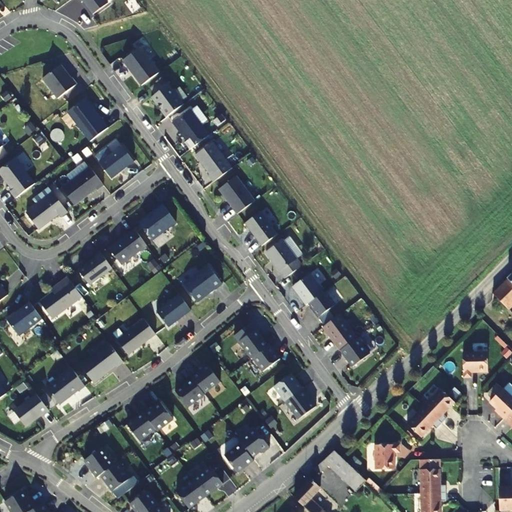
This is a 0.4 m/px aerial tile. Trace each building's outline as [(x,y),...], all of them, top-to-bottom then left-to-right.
[(79,0),(81,2),(83,1),(93,15),(108,3),(105,0),(79,0)] [(157,74),(159,73),(140,47),(123,61),(141,86),(157,74)] [(58,99),(76,84),(72,78),(71,79),(60,65),(43,79),(58,99)] [(181,106),(183,105),(168,85),(152,97),(167,117),(181,106)] [(90,142),(108,128),(86,98),(68,112),(90,142)] [(205,138),(210,135),(190,109),(172,122),(187,142),(185,143),(190,150),(205,138)] [(227,119),(223,114),(215,120),(218,126),(227,119)] [(229,170),(232,168),(213,142),(195,155),(209,175),(208,175),(213,182),(229,170)] [(111,179),(134,162),(122,146),(99,163),(111,179)] [(91,154),(87,148),(82,152),(86,157),(91,154)] [(82,159),(78,154),(72,158),(76,163),(82,159)] [(15,199),(35,184),(15,158),(0,169),(0,174),(12,191),(10,192),(15,199)] [(103,185),(90,167),(62,189),(74,205),(85,197),(84,197),(84,195),(88,193),(90,193),(96,189),(97,190),(103,185)] [(253,202),(255,201),(237,176),(219,190),(237,214),(253,202)] [(68,212),(53,193),(26,213),(39,229),(59,214),(61,217),(68,212)] [(139,223),(152,240),(176,222),(163,205),(152,213),(153,214),(139,223)] [(278,235),(278,234),(261,212),(245,224),(262,246),(278,235)] [(121,265),(147,246),(135,229),(109,248),(121,265)] [(282,240),(266,252),(280,272),(297,259),(282,240)] [(94,257),(78,270),(90,285),(106,273),(94,257)] [(132,283),(152,270),(148,264),(128,277),(132,283)] [(209,266),(184,285),(197,302),(205,296),(205,295),(214,288),(215,290),(223,284),(209,266)] [(322,294),(324,292),(310,274),(293,287),(306,305),(322,294)] [(511,274),(493,293),(509,309),(511,306),(511,274)] [(53,319),(82,297),(67,277),(61,282),(62,285),(39,302),(53,319)] [(331,318),(326,312),(336,305),(326,291),(324,292),(322,294),(308,304),(323,324),(331,318)] [(191,310),(179,295),(157,312),(169,327),(191,310)] [(42,318),(29,301),(20,307),(21,309),(16,313),(7,320),(19,336),(42,318)] [(356,339),(358,338),(340,314),(323,328),(340,351),(356,339)] [(156,335),(144,319),(117,340),(128,355),(156,335)] [(253,358),(269,346),(251,323),(234,336),(251,359),(253,358)] [(356,339),(340,351),(352,367),(370,354),(358,337),(356,339)] [(124,362),(109,343),(80,365),(94,383),(116,367),(117,367),(124,362)] [(280,359),(270,345),(269,346),(253,358),(263,372),(280,359)] [(487,352),(463,352),(464,378),(471,377),(471,372),(488,372),(487,352)] [(192,378),(204,394),(220,382),(208,365),(191,377),(192,378)] [(85,386),(72,369),(47,388),(59,404),(67,398),(71,394),(72,395),(78,390),(78,391),(85,386)] [(274,387),(285,402),(303,389),(291,374),(274,387)] [(188,408),(205,395),(204,394),(192,378),(175,391),(188,408)] [(455,402),(440,388),(423,406),(442,424),(447,418),(443,414),(455,402)] [(303,389),(285,402),(298,420),(316,407),(303,389)] [(511,410),(511,397),(502,389),(490,402),(500,412),(498,414),(504,419),(511,410)] [(49,411),(36,394),(14,411),(26,427),(42,415),(42,416),(49,411)] [(156,429),(157,432),(173,420),(160,402),(151,410),(149,408),(143,413),(156,429)] [(442,424),(423,406),(407,424),(421,438),(432,426),(436,429),(442,424)] [(127,424),(140,441),(156,429),(143,413),(127,424)] [(256,428),(239,441),(241,443),(252,458),(262,451),(263,453),(270,448),(256,428)] [(252,458),(241,443),(225,455),(238,473),(254,461),(252,458)] [(400,452),(400,444),(374,445),(375,469),(395,469),(395,452),(400,452)] [(100,476),(114,465),(101,448),(84,461),(97,478),(100,476)] [(334,451),(332,448),(325,455),(357,485),(363,478),(334,451)] [(130,479),(118,463),(114,465),(100,476),(112,492),(130,479)] [(192,479),(206,497),(223,484),(210,466),(192,479)] [(441,485),(440,469),(420,469),(420,494),(446,493),(446,485),(441,485)] [(294,496),(310,511),(325,511),(314,501),(323,492),(318,487),(318,486),(309,478),(294,496)] [(206,497),(192,479),(176,491),(189,509),(206,497)] [(507,486),(499,486),(500,510),(511,509),(511,488),(507,489),(507,486)] [(5,502),(10,511),(29,511),(34,509),(23,491),(5,502)] [(130,504),(135,511),(148,511),(158,505),(147,491),(130,504)] [(446,501),(446,493),(420,494),(420,511),(441,511),(441,501),(446,501)] [(34,509),(29,511),(48,511),(43,503),(34,509)]
